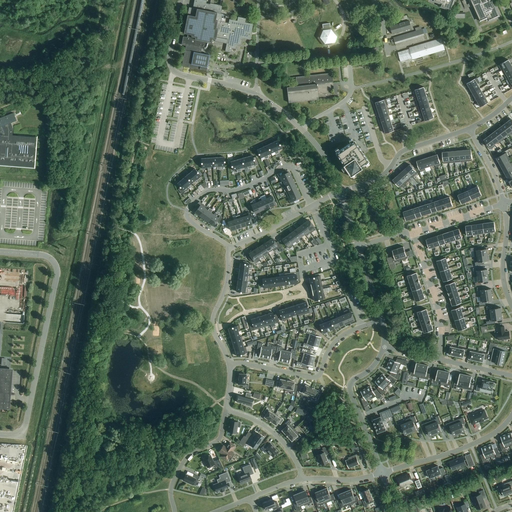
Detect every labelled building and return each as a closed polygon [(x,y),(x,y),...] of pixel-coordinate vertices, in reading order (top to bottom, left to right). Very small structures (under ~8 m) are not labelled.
[(220,0),(220,5),(210,3),(210,4),(206,4),(207,1),(203,0),(194,0),(193,8),(189,7),(183,33),(187,34),(187,38),(183,37),(181,45),(186,46),(181,66),(206,71),(209,55),(201,53),(201,49),(210,51),(212,42),(211,42),(212,39),(215,40),(215,41),(226,44),(225,52),(231,53),(232,49),(236,50),(237,46),(240,46),(242,39),(250,40),(253,24),(245,23),(246,19),(238,17),(237,21),(229,19),(228,23),(221,22),(222,14),(220,14),(223,0),(232,0),(233,2),(239,3),(239,0),(220,0)] [(441,6),(440,7),(451,10),(454,0),(433,0),(433,1),(438,3),(437,5),(441,6)] [(489,20),(489,21),(499,16),(491,0),(470,0),(480,22),(485,19),(486,22),(489,20)] [(400,24),(390,27),(392,35),(412,29),(409,21),(405,23),(404,22),(399,24),(400,24)] [(318,38),(324,46),(333,44),(337,35),(331,27),(330,27),(330,23),(322,24),(322,28),(321,29),(318,38)] [(423,29),(408,34),(410,39),(424,35),(423,29)] [(393,38),(395,43),(405,41),(403,35),(393,38)] [(410,49),(398,53),(401,62),(412,59),(413,59),(422,57),(421,55),(429,53),(430,54),(436,52),(436,51),(444,48),(441,39),(409,48),(410,49)] [(508,60),(498,66),(501,71),(511,65),(508,60)] [(511,66),(511,65),(501,71),(504,75),(511,70),(511,66)] [(296,77),(297,86),(287,88),(288,103),(319,100),(317,88),(317,84),(321,84),(321,85),(321,84),(325,83),(325,84),(326,84),(325,83),(329,83),(329,84),(330,84),(330,83),(332,83),(333,84),(332,73),(311,76),(296,77)] [(477,78),(467,84),(470,88),(480,83),(477,78)] [(480,83),(470,88),(472,93),(480,89),(478,84),(480,83)] [(424,87),(414,90),(416,95),(415,96),(425,93),(424,87)] [(480,89),(472,93),(475,98),(484,93),(483,93),(480,89)] [(425,93),(415,96),(416,101),(427,98),(425,93)] [(484,93),(475,98),(478,103),(487,98),(484,93)] [(427,98),(416,101),(418,106),(429,103),(427,98)] [(487,98),(478,103),(481,107),(488,103),(486,98),(487,98)] [(386,99),(376,103),(377,108),(388,105),(386,99)] [(429,103),(418,106),(420,111),(430,108),(429,103)] [(388,105),(377,108),(379,113),(389,110),(387,105),(388,105)] [(430,108),(420,111),(421,117),(432,113),(430,108)] [(389,110),(379,113),(381,118),(390,115),(389,110)] [(6,135),(0,134),(0,165),(34,168),(36,138),(12,136),(13,129),(11,123),(16,121),(14,113),(0,118),(0,126),(2,126),(6,135)] [(432,113),(421,117),(422,116),(424,122),(434,119),(432,113)] [(390,115),(381,118),(382,123),(391,121),(389,116),(390,115)] [(511,133),(511,129),(507,123),(502,127),(509,136),(511,133)] [(392,126),(384,129),(386,134),(394,131),(392,126)] [(509,136),(502,127),(498,130),(505,139),(504,138),(508,135),(509,136)] [(505,139),(498,130),(493,133),(500,142),(505,139)] [(500,142),(493,133),(489,137),(495,146),(496,146),(495,145),(499,142),(500,143),(500,142)] [(495,146),(489,137),(484,141),(491,150),(495,146)] [(278,140),(272,143),(277,154),(279,153),(278,150),(281,149),(278,140)] [(354,142),(337,154),(344,164),(342,165),(350,176),(361,168),(359,166),(367,161),(354,142)] [(277,154),(272,143),(267,145),(271,153),(274,152),(275,155),(277,154)] [(271,153),(267,145),(262,148),(267,159),(269,158),(267,155),(271,153)] [(262,148),(256,150),(258,153),(259,155),(260,158),(264,157),(265,159),(267,159),(262,148)] [(509,158),(506,153),(496,159),(499,164),(509,158)] [(441,166),(438,155),(432,157),(436,167),(441,166)] [(247,157),(250,169),(252,168),(251,165),(255,164),(252,156),(247,157)] [(241,159),(244,168),(247,166),(248,169),(250,169),(247,157),(241,159)] [(436,167),(432,157),(427,158),(430,167),(435,165),(435,167),(436,167)] [(502,169),(511,163),(511,164),(508,159),(509,158),(499,164),(502,169)] [(425,171),(422,160),(417,162),(420,172),(425,171)] [(236,170),(237,172),(239,172),(236,161),(230,162),(233,171),(236,170)] [(505,174),(511,169),(511,163),(502,169),(505,174)] [(418,173),(410,165),(406,169),(413,177),(418,173)] [(195,169),(190,173),(197,180),(201,177),(201,176),(197,172),(195,169)] [(413,177),(406,169),(401,173),(409,181),(413,177)] [(277,174),(278,177),(281,176),(283,181),(291,177),(289,172),(284,174),(283,172),(277,174)] [(197,180),(190,173),(186,176),(192,183),(194,181),(196,183),(198,182),(197,181),(197,180)] [(409,181),(401,173),(397,176),(405,185),(409,181)] [(192,183),(186,176),(181,180),(189,189),(191,188),(189,185),(192,183)] [(405,185),(397,176),(393,180),(400,189),(405,185)] [(284,183),(285,186),(293,182),(291,177),(283,181),(280,182),(281,184),(284,183)] [(189,189),(181,180),(177,184),(180,188),(178,190),(182,195),(189,189)] [(285,192),(296,187),(293,182),(285,186),(287,189),(284,190),(285,192)] [(285,192),(288,197),(298,192),(296,187),(285,192)] [(473,189),(477,198),(482,195),(478,187),(473,189)] [(468,191),(472,200),(477,198),(473,189),(468,191)] [(463,193),(467,202),(472,200),(468,191),(463,193)] [(298,192),(288,197),(290,196),(291,199),(289,200),(290,202),(293,200),(300,197),(298,192)] [(458,196),(461,204),(467,202),(463,193),(458,196)] [(271,195),(266,198),(270,207),(275,205),(271,195)] [(447,208),(453,206),(450,197),(444,199),(447,208)] [(260,202),(257,203),(260,211),(265,209),(260,198),(258,199),(260,202)] [(266,199),(262,201),(265,209),(270,207),(266,198),(266,199)] [(439,201),(442,210),(447,208),(444,199),(439,201)] [(439,201),(434,202),(437,211),(442,210),(439,201)] [(252,202),(250,203),(255,213),(260,211),(257,203),(253,204),(252,202)] [(429,204),(432,213),(437,211),(434,202),(429,204)] [(200,216),(206,207),(202,203),(195,213),(200,216)] [(424,206),(427,215),(432,213),(429,204),(424,206)] [(422,216),(427,215),(424,206),(419,207),(422,216)] [(206,207),(200,216),(204,219),(211,209),(209,208),(208,211),(205,209),(206,207)] [(417,218),(422,216),(419,207),(414,209),(417,218)] [(213,211),(211,209),(204,219),(208,222),(215,213),(213,215),(211,213),(213,211)] [(411,220),(417,218),(414,209),(408,211),(411,220)] [(406,221),(411,220),(408,211),(403,212),(406,221)] [(215,213),(208,222),(213,226),(216,221),(219,223),(222,218),(215,213)] [(250,213),(243,215),(246,226),(252,224),(249,216),(251,215),(250,213)] [(240,218),(239,215),(238,216),(241,227),(246,226),(243,215),(243,217),(240,218)] [(234,220),(233,219),(236,229),(241,227),(238,216),(236,217),(237,219),(234,220)] [(236,229),(233,219),(228,221),(228,223),(225,224),(226,226),(229,225),(231,231),(236,229)] [(308,220),(304,224),(311,233),(315,230),(308,220)] [(304,224),(299,227),(306,236),(310,233),(311,233),(304,224)] [(299,227),(295,230),(300,237),(305,234),(306,236),(299,227)] [(453,231),(456,240),(462,238),(459,229),(453,231)] [(295,230),(291,233),(298,243),(299,242),(298,239),(300,237),(295,230)] [(448,233),(451,242),(456,240),(453,231),(448,233)] [(291,233),(286,236),(293,246),(293,245),(292,243),(294,242),(296,244),(298,243),(291,233)] [(442,234),(445,244),(451,242),(448,233),(442,234)] [(437,236),(440,245),(445,244),(442,234),(437,236)] [(286,236),(282,240),(289,249),(293,246),(286,236)] [(432,238),(435,247),(440,245),(437,236),(432,238)] [(435,247),(432,238),(426,240),(429,249),(435,247)] [(272,239),(268,242),(274,251),(281,247),(278,241),(275,243),(272,239)] [(268,242),(263,245),(268,253),(269,253),(268,252),(272,249),(273,251),(274,251),(268,242)] [(258,247),(264,256),(268,253),(263,245),(258,247)] [(258,247),(254,250),(260,260),(259,259),(262,257),(264,260),(265,259),(264,256),(258,247)] [(410,258),(408,251),(405,252),(404,247),(398,249),(402,260),(410,258)] [(488,255),(487,249),(479,250),(479,247),(470,249),(471,252),(474,251),(475,257),(488,255)] [(402,260),(398,249),(392,251),(394,256),(391,257),(393,263),(402,260)] [(260,260),(254,250),(249,253),(251,256),(248,257),(251,263),(254,261),(255,263),(260,260)] [(489,261),(488,255),(475,257),(476,257),(477,263),(475,263),(475,266),(481,265),(481,262),(489,261)] [(438,266),(447,263),(446,258),(437,261),(438,266)] [(440,271),(449,269),(447,263),(438,266),(440,271)] [(488,275),(487,269),(479,270),(479,267),(473,268),(473,271),(474,271),(475,277),(488,275)] [(29,281),(29,269),(13,269),(13,281),(29,281)] [(440,271),(442,277),(451,274),(449,269),(440,271)] [(409,281),(418,278),(416,273),(407,276),(409,281)] [(442,277),(443,282),(453,279),(451,274),(442,277)] [(489,281),(488,275),(475,277),(476,277),(477,283),(475,283),(475,286),(481,285),(481,282),(489,281)] [(321,282),(320,276),(309,278),(310,284),(321,282)] [(409,281),(411,286),(420,283),(418,278),(409,281)] [(269,287),(268,279),(262,279),(259,280),(260,286),(263,285),(263,288),(269,287)] [(323,287),(321,282),(310,284),(311,290),(323,287)] [(446,285),(447,290),(456,287),(455,282),(446,285)] [(411,286),(412,291),(421,288),(420,283),(411,286)] [(324,293),(323,287),(311,290),(313,295),(324,293)] [(447,290),(449,296),(458,293),(456,287),(447,290)] [(492,295),(491,289),(483,290),(483,287),(477,288),(477,291),(479,291),(480,297),(492,295)] [(412,291),(414,297),(423,294),(421,288),(412,291)] [(325,299),(324,293),(313,295),(314,301),(325,299)] [(449,296),(451,301),(460,298),(458,293),(449,296)] [(425,299),(423,294),(414,297),(416,302),(425,299)] [(485,302),(493,301),(492,295),(480,297),(481,302),(479,303),(480,306),(485,305),(485,302)] [(460,298),(451,301),(452,306),(461,303),(460,298)] [(310,313),(308,309),(306,302),(301,304),(304,315),(310,313)] [(304,315),(301,304),(295,306),(298,316),(304,315)] [(298,316),(295,306),(290,307),(293,317),(293,316),(298,314),(298,316)] [(502,314),(501,308),(493,309),(492,306),(487,307),(487,310),(488,310),(488,316),(502,314)] [(293,317),(290,307),(284,309),(288,320),(287,319),(293,317)] [(453,316),(462,313),(461,307),(451,310),(453,316)] [(288,320),(284,309),(279,311),(282,322),(288,320)] [(354,320),(349,309),(344,312),(348,322),(354,320)] [(417,312),(419,317),(428,314),(426,309),(421,311),(417,312)] [(348,322),(344,312),(343,312),(345,314),(340,316),(343,325),(348,322)] [(279,322),(276,314),(273,315),(273,313),(267,314),(270,325),(279,322)] [(453,316),(455,321),(464,318),(462,313),(453,316)] [(270,325),(267,314),(262,316),(265,327),(264,324),(269,323),(270,325)] [(419,317),(421,323),(430,320),(428,314),(419,317)] [(502,320),(502,314),(488,316),(489,321),(486,322),(487,325),(495,324),(495,321),(502,320)] [(265,327),(262,316),(256,318),(260,329),(265,327)] [(338,327),(334,316),(329,318),(333,329),(338,327)] [(343,325),(340,316),(335,318),(334,316),(338,327),(343,325)] [(260,329),(256,318),(250,320),(251,322),(254,330),(260,329)] [(333,329),(329,318),(324,321),(328,331),(333,329)] [(457,326),(466,323),(464,318),(455,321),(457,326)] [(421,323),(422,328),(431,325),(430,320),(421,323)] [(328,331),(324,321),(324,323),(319,325),(323,333),(328,331)] [(0,406),(8,407),(8,401),(7,401),(7,395),(9,395),(11,371),(1,370),(1,373),(0,372),(0,331),(1,323),(0,322),(0,378),(1,378),(0,387),(0,394),(1,395),(1,400),(0,400),(0,406)] [(458,331),(467,328),(466,323),(457,326),(458,331)] [(230,334),(240,331),(239,325),(228,329),(230,334)] [(422,328),(424,333),(433,330),(431,325),(422,328)] [(499,333),(497,333),(499,341),(510,339),(509,331),(505,332),(504,327),(498,327),(499,333)] [(319,343),(321,337),(315,335),(316,332),(307,329),(306,333),(309,334),(308,339),(319,343)] [(240,337),(238,332),(240,331),(230,334),(231,340),(241,337),(241,336),(240,337)] [(243,342),(241,337),(231,340),(233,345),(243,342)] [(318,348),(319,343),(308,339),(306,344),(304,343),(303,347),(311,350),(312,346),(318,348)] [(244,347),(243,342),(233,345),(235,351),(245,347),(244,347)] [(264,359),(267,347),(262,346),(262,343),(258,342),(256,351),(260,352),(259,358),(264,359)] [(275,355),(276,346),(272,345),(272,348),(267,347),(264,359),(270,360),(271,354),(275,355)] [(448,345),(447,351),(449,352),(449,355),(456,356),(458,347),(448,345)] [(284,363),(286,351),(281,350),(282,347),(277,346),(276,355),(279,356),(278,361),(284,363)] [(247,353),(245,347),(235,351),(236,356),(247,353)] [(458,347),(456,356),(463,358),(464,355),(466,356),(468,350),(458,347)] [(314,361),(315,356),(310,354),(311,351),(302,348),(302,349),(301,352),(304,353),(302,358),(314,361)] [(294,359),(296,350),(292,349),(291,352),(286,351),(284,363),(289,364),(290,358),(294,359)] [(502,365),(505,351),(505,352),(494,349),(493,349),(490,362),(491,362),(491,361),(495,362),(495,364),(502,365)] [(468,350),(466,356),(469,356),(469,359),(476,361),(478,352),(468,350)] [(488,354),(478,352),(476,361),(483,362),(483,359),(486,360),(488,354)] [(312,367),(314,361),(302,358),(301,363),(297,362),(296,366),(305,369),(306,365),(312,367)] [(388,364),(400,370),(400,369),(399,369),(401,364),(404,365),(406,361),(397,359),(396,362),(390,359),(388,364)] [(412,370),(410,376),(419,378),(422,365),(416,363),(415,371),(412,370)] [(390,375),(398,380),(400,375),(398,374),(400,370),(388,364),(386,369),(391,372),(390,375)] [(422,365),(419,378),(429,380),(430,374),(427,373),(428,366),(422,365)] [(432,383),(438,384),(438,381),(441,382),(441,385),(444,371),(438,370),(436,378),(433,377),(432,383)] [(450,373),(444,371),(441,385),(447,386),(446,388),(449,389),(451,381),(448,380),(450,373)] [(245,385),(246,374),(243,374),(243,373),(239,373),(239,374),(238,385),(243,385),(243,388),(249,388),(249,385),(245,385)] [(383,374),(379,378),(388,386),(391,383),(393,384),(397,381),(389,376),(387,378),(383,374)] [(455,381),(453,389),(456,389),(457,387),(463,389),(466,375),(460,374),(458,382),(455,381)] [(472,377),(466,375),(463,389),(472,391),(473,385),(470,384),(472,377)] [(388,386),(379,378),(375,382),(379,386),(377,389),(383,396),(386,392),(384,390),(388,386)] [(287,380),(287,381),(280,379),(280,382),(277,382),(275,388),(285,390),(285,391),(287,380)] [(288,380),(287,380),(285,391),(292,392),(292,391),(295,392),(297,386),(294,385),(294,382),(288,381),(288,380)] [(487,381),(482,380),(481,386),(477,385),(476,391),(480,392),(481,389),(492,391),(494,382),(490,381),(490,382),(487,381)] [(308,397),(312,388),(312,387),(311,388),(308,387),(309,386),(306,385),(306,386),(305,385),(304,388),(301,387),(299,392),(302,394),(301,395),(308,397)] [(365,389),(371,399),(376,397),(377,399),(379,398),(382,396),(376,390),(373,391),(370,386),(365,389)] [(313,388),(312,388),(308,397),(314,400),(315,399),(318,401),(320,395),(317,394),(318,391),(312,388),(313,388)] [(361,399),(364,407),(369,405),(366,401),(371,398),(371,399),(365,389),(361,392),(364,397),(361,399)] [(251,406),(252,399),(250,399),(251,394),(246,393),(245,397),(238,396),(236,402),(251,406)] [(269,421),(270,422),(275,414),(267,408),(263,413),(266,415),(264,417),(270,421),(269,421)] [(373,420),(373,421),(375,425),(374,425),(376,428),(378,433),(386,430),(382,420),(392,416),(390,410),(380,413),(382,418),(381,418),(381,417),(380,417),(373,420)] [(484,410),(469,416),(472,424),(487,418),(484,410)] [(270,422),(276,425),(278,423),(280,425),(284,420),(275,414),(270,422)] [(435,434),(441,432),(438,425),(441,424),(438,416),(435,417),(436,419),(430,421),(435,434)] [(414,417),(406,420),(411,433),(417,430),(414,423),(417,422),(414,417)] [(463,418),(454,421),(459,434),(465,432),(462,425),(465,423),(463,418)] [(286,436),(294,429),(289,424),(291,422),(288,420),(282,426),(284,429),(282,430),(286,435),(286,436)] [(406,422),(401,424),(405,435),(411,433),(406,420),(405,420),(406,422)] [(238,422),(230,421),(230,425),(229,425),(229,428),(228,432),(236,433),(237,426),(240,427),(241,423),(238,423),(238,422)] [(430,421),(422,425),(424,430),(427,429),(430,436),(435,434),(430,421)] [(454,421),(446,425),(448,430),(451,429),(454,436),(459,434),(454,421)] [(294,429),(286,436),(286,437),(287,436),(292,441),(294,439),(296,441),(301,436),(294,429)] [(257,447),(264,438),(258,433),(251,442),(257,447)] [(503,443),(499,444),(502,452),(506,451),(505,448),(510,446),(506,435),(500,437),(503,443)] [(243,446),(248,439),(244,436),(239,443),(243,446)] [(235,446),(229,443),(226,448),(223,446),(219,452),(223,454),(221,457),(227,460),(228,458),(229,459),(233,453),(231,451),(235,446)] [(265,449),(273,458),(278,453),(270,444),(267,447),(265,444),(260,448),(263,451),(265,449)] [(492,444),(486,446),(491,457),(496,456),(497,458),(501,457),(497,448),(494,450),(492,444)] [(317,452),(322,465),(328,462),(326,455),(329,454),(327,446),(322,448),(323,450),(317,452)] [(483,463),(487,462),(486,459),(491,457),(486,446),(481,448),(483,454),(480,455),(483,463)] [(349,460),(346,461),(349,468),(359,464),(358,461),(362,459),(359,453),(348,458),(349,460)] [(210,455),(203,458),(208,468),(214,465),(215,468),(218,466),(216,461),(213,462),(210,455)] [(466,465),(463,457),(449,463),(453,471),(466,465)] [(245,474),(238,477),(241,484),(251,480),(249,475),(254,474),(250,464),(242,467),(245,474)] [(438,466),(427,471),(430,478),(441,474),(442,476),(446,474),(443,468),(439,470),(438,466)] [(230,481),(227,472),(222,475),(223,478),(217,480),(218,483),(214,485),(217,493),(221,491),(221,492),(224,491),(224,490),(228,488),(226,483),(230,481)] [(193,477),(186,474),(183,480),(195,486),(199,477),(194,474),(193,477)] [(409,474),(397,479),(401,487),(405,485),(405,486),(408,485),(408,484),(412,482),(409,474)] [(502,485),(497,487),(500,496),(506,494),(507,496),(510,495),(510,494),(511,493),(511,487),(511,485),(511,484),(511,481),(507,483),(508,486),(503,488),(502,485)] [(327,488),(321,491),(327,503),(335,500),(333,494),(330,495),(327,488)] [(369,489),(362,492),(365,499),(362,500),(365,508),(368,507),(367,505),(374,502),(369,489)] [(351,490),(345,492),(351,505),(358,502),(359,501),(357,496),(354,497),(351,490)] [(475,506),(477,510),(485,506),(482,499),(486,498),(483,490),(478,492),(479,495),(472,498),(473,501),(473,502),(475,506)] [(305,491),(299,493),(304,506),(313,502),(311,497),(308,498),(305,491)] [(327,503),(321,491),(316,493),(321,505),(326,503),(327,503)] [(345,492),(340,494),(343,502),(340,503),(342,508),(351,505),(345,492)] [(304,506),(299,493),(293,495),(296,503),(293,504),(296,511),(302,509),(301,507),(304,505),(304,506)] [(273,500),(263,504),(265,510),(272,507),(274,510),(279,508),(277,502),(274,503),(273,500)]
